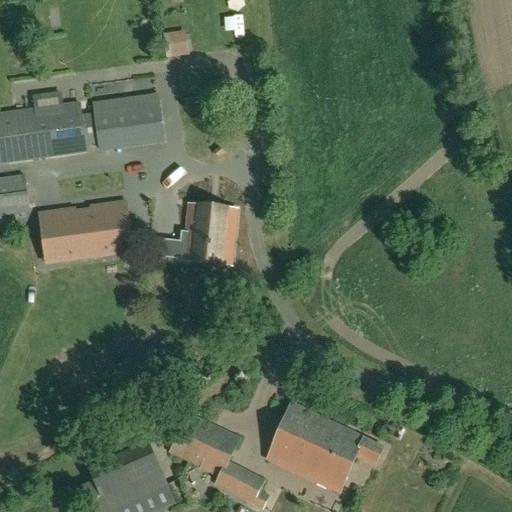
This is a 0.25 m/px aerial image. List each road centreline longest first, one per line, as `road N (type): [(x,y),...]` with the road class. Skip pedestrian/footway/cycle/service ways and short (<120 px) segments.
road 1 (track): [(0,504),(233,375),(268,291)]
road 2 (residential): [(511,449),(311,353),(291,337),(268,291)]
